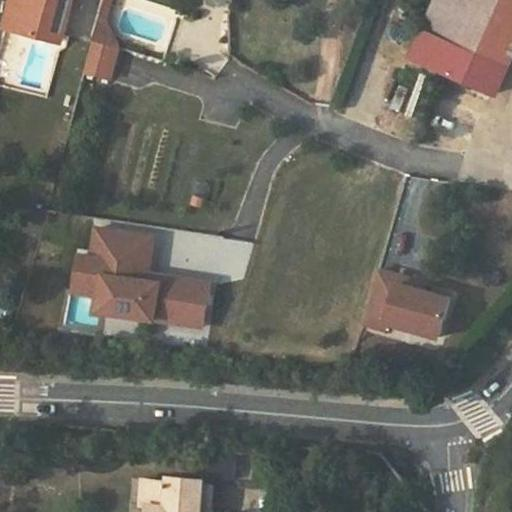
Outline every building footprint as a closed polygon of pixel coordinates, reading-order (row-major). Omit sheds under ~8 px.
[(16,0),(10,26),(22,29),(30,0),(16,0)] [(30,0),(22,29),(63,41),(73,0),(30,0)] [(511,0),(437,0),(424,30),(503,65),(511,44),(511,0)] [(106,24),(100,22),(95,39),(114,45),(116,39),(106,24)] [(424,30),(413,56),(492,91),(503,65),(424,30)] [(114,45),(95,39),(87,70),(111,78),(120,47),(114,45)] [(148,280),(142,272),(144,262),(151,263),(155,236),(98,228),(94,256),(82,255),(76,290),(103,294),(101,310),(172,320),(174,308),(182,309),(186,278),(159,274),(158,281),(148,280)] [(400,277),(379,271),(364,323),(385,329),(387,322),(440,336),(451,299),(398,284),(400,277)] [(174,308),(172,320),(206,325),(212,282),(186,278),(182,309),(174,308)] [(212,456),(211,475),(236,477),(237,457),(212,456)] [(150,503),(149,511),(200,511),(203,511),(211,511),(214,484),(204,484),(169,481),(143,479),(142,502),(150,503)] [(142,502),(141,511),(149,511),(150,503),(142,502)]
